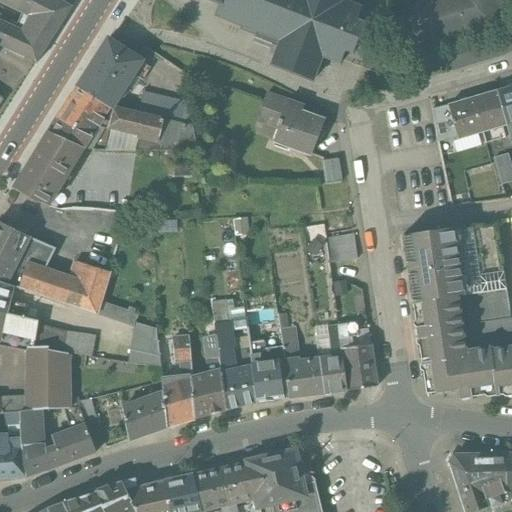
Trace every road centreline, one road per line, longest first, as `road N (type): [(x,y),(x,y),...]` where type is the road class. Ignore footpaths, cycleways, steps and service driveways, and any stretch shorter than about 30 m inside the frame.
road 1 (residential): [(0,506),(205,442),(406,417)]
road 2 (residential): [(376,223),(360,126),(370,104),(511,62)]
road 3 (residential): [(406,417),(376,223)]
road 4 (tertiary): [(0,163),(104,0)]
road 5 (residential): [(376,223),(511,210)]
